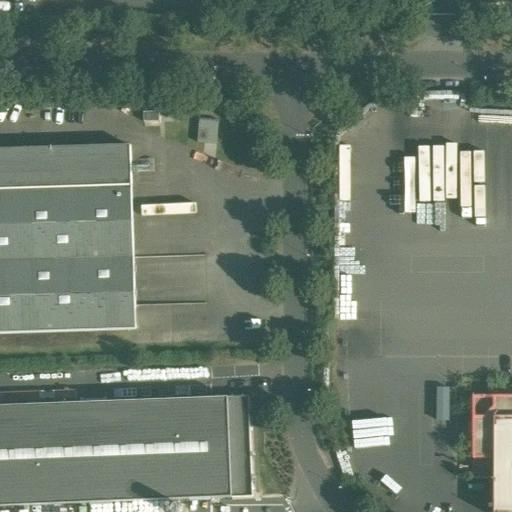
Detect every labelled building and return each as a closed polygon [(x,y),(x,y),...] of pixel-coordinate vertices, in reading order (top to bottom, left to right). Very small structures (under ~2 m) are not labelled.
[(159,112),(143,113),(144,123),(159,123),(159,112)] [(198,139),(217,141),(219,121),(201,119),(198,139)] [(130,146),(0,150),(0,191),(132,187),(130,146)] [(132,187),(0,191),(0,334),(136,330),(132,187)] [(248,397),(227,398),(231,498),(252,497),(248,397)] [(511,397),(473,397),(473,479),(495,479),(495,418),(511,418),(511,397)] [(227,398),(0,407),(0,507),(231,498),(227,398)] [(511,511),(511,418),(495,418),(495,479),(494,511),(511,511)] [(456,427),(438,427),(437,463),(456,463),(456,427)]
